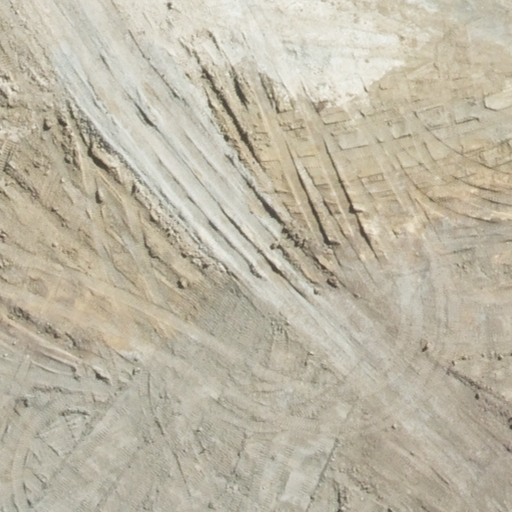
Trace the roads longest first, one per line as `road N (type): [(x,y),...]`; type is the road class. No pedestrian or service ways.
road 1 (residential): [(97,502),(511,371)]
road 2 (residential): [(511,361),(360,0)]
